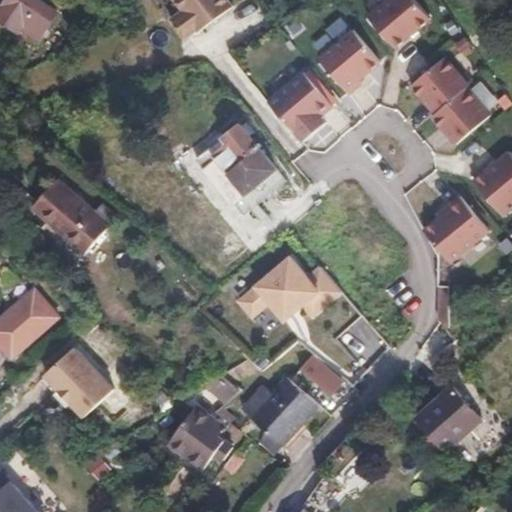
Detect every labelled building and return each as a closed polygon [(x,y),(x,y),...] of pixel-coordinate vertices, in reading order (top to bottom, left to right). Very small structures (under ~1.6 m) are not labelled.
[(57,13),(38,0),(5,0),(0,8),(0,9),(10,17),(5,24),(17,32),(20,28),(38,41),(57,13)] [(231,6),(226,0),(173,0),(182,11),(170,19),(183,38),(195,30),(197,32),(231,6)] [(394,48),(429,18),(413,0),(387,0),(368,17),(394,48)] [(377,60),(352,30),(319,57),(348,90),(358,82),(356,79),(377,60)] [(348,90),(319,57),(317,58),(346,93),(349,91),(348,90)] [(467,87),(443,59),(411,86),(435,114),(467,87)] [(331,106),(302,71),(267,100),(301,141),(323,122),(318,116),(331,106)] [(488,118),(464,90),(435,114),(432,117),(456,145),(488,118)] [(277,170),(239,125),(209,150),(216,158),(202,169),(231,206),(277,170)] [(511,155),(510,152),(475,182),(501,213),(511,203),(511,155)] [(111,228),(56,180),(32,207),(86,255),(111,228)] [(488,229),(460,196),(449,206),(478,239),(488,229)] [(449,210),(425,231),(451,261),(478,239),(449,206),(447,207),(449,210)] [(306,276),(290,257),(238,300),(253,318),(271,303),(286,321),(304,306),(313,317),(342,293),(319,267),(306,276)] [(58,318),(35,291),(0,320),(0,343),(12,357),(58,318)] [(121,384),(84,341),(47,372),(83,416),(121,384)] [(336,376),(307,357),(298,371),(327,390),(336,376)] [(239,393),(221,376),(208,384),(229,401),(239,393)] [(315,402),(280,376),(247,420),(281,446),(315,402)] [(486,418),(461,387),(422,418),(444,449),(486,418)] [(62,399),(38,420),(59,442),(69,433),(82,447),(98,432),(83,416),(68,400),(64,402),(62,399)] [(169,445),(202,469),(215,452),(210,448),(224,428),(197,407),(169,445)] [(233,452),(222,466),(230,472),(241,458),(233,452)] [(361,489),(368,467),(352,462),(345,484),(361,489)] [(40,511),(0,467),(0,511),(40,511)] [(357,511),(342,499),(330,511),(357,511)] [(381,511),(371,503),(363,511),(381,511)]
